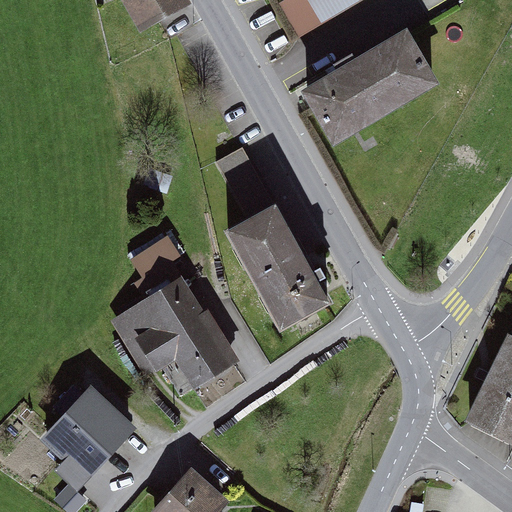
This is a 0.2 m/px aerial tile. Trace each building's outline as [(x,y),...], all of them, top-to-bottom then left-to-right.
[(195,8),(190,0),(128,0),(149,35),(195,8)] [(290,0),(285,3),(304,37),(370,0),(290,0)] [(407,41),(300,103),(326,148),(434,86),(407,41)] [(171,178),(150,171),(146,183),(167,190),(171,178)] [(346,297),(303,211),(245,240),(288,326),(346,297)] [(168,226),(131,250),(147,275),(184,251),(168,226)] [(245,358),(198,273),(124,314),(152,366),(170,356),(188,389),(245,358)] [(511,350),(484,408),(511,421),(511,350)] [(93,481),(142,426),(94,382),(44,437),(93,481)] [(164,511),(238,511),(255,493),(206,450),(157,505),(164,511)]
